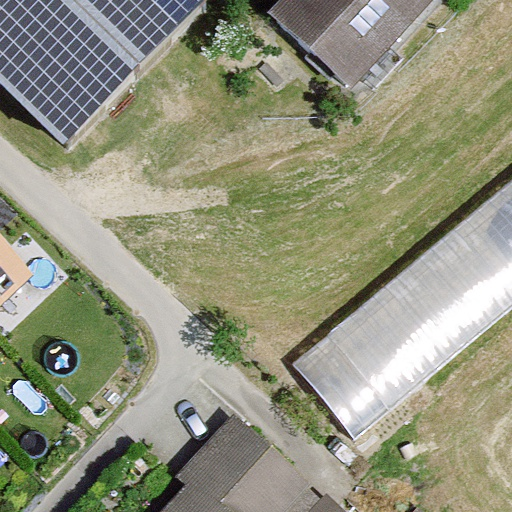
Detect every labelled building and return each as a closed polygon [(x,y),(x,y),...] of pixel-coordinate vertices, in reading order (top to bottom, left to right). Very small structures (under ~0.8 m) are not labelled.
[(208,0),(207,0),(0,0),(0,98),(56,153),(208,0)] [(440,0),(285,0),(270,17),(353,94),(440,0)] [(511,174),(295,347),(358,426),(511,303),(511,174)] [(0,309),(32,280),(0,246),(0,309)] [(321,511),(327,506),(234,420),(176,483),(188,494),(171,511),(321,511)]
